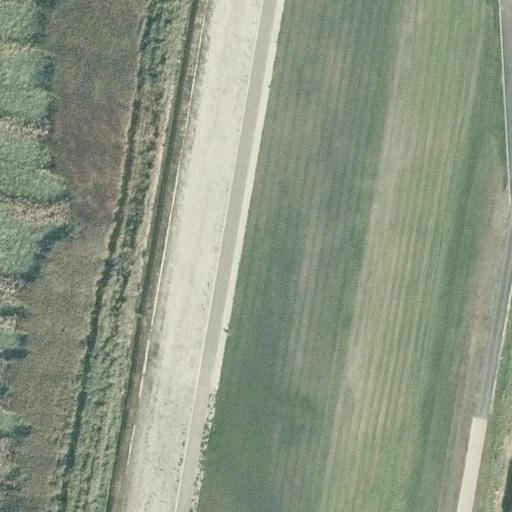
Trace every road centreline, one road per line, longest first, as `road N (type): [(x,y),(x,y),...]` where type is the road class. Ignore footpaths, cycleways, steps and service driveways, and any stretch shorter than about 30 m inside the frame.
road 1 (track): [(282,0),(198,511)]
road 2 (track): [(211,430),(338,227),(427,0)]
road 3 (track): [(460,511),(511,192)]
